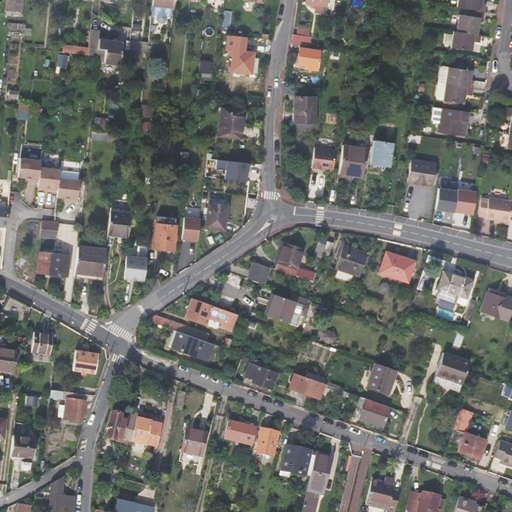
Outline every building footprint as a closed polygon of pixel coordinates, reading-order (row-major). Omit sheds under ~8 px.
[(21,0),(19,0),(6,0),(5,14),(20,16),(21,0)] [(126,9),(127,0),(99,0),(99,6),(126,9)] [(151,0),(151,5),(150,13),(156,13),(156,17),(158,20),(163,20),(166,18),(166,14),(172,15),(172,13),(173,7),(173,0),(151,0)] [(325,7),(325,0),(305,0),(304,4),(314,5),(313,11),(322,12),(323,7),(325,7)] [(459,0),(458,6),(471,8),(485,10),(486,2),(482,2),(482,0),(459,0)] [(460,14),(458,30),(478,33),(480,16),(484,17),(485,10),(471,8),(470,15),(460,14)] [(100,31),(90,29),(87,55),(100,57),(99,62),(118,65),(121,42),(99,40),(100,31)] [(297,29),(296,37),(307,39),(308,31),(297,29)] [(480,41),(481,33),(478,33),(458,30),(454,29),(452,46),(472,49),(473,40),(480,41)] [(242,52),(244,36),(228,35),(226,50),(229,50),(232,50),(231,55),(230,70),(249,73),(250,72),(256,73),(258,58),(252,57),(252,53),(242,52)] [(307,39),(296,37),(292,36),(290,44),(308,47),(309,39),(307,39)] [(339,41),(329,39),(327,49),(338,51),(339,41)] [(129,41),(128,49),(133,50),(143,51),(146,52),(146,50),(147,43),(129,41)] [(66,52),(86,53),(87,46),(66,45),(66,52)] [(316,70),(319,51),(299,48),(297,65),(305,66),(305,69),(316,70)] [(143,51),(133,50),(132,55),(133,55),(133,63),(140,64),(141,56),(142,56),(143,51)] [(200,59),(200,75),(212,76),(212,60),(200,59)] [(472,70),(449,66),(444,65),(441,66),(439,81),(447,82),(473,86),(474,79),(471,79),(472,70)] [(355,84),(356,73),(346,71),(344,83),(355,84)] [(472,94),(473,86),(447,82),(439,81),(437,96),(439,98),(444,99),(464,102),(466,93),(472,94)] [(17,100),(18,92),(9,91),(8,99),(17,100)] [(294,121),(308,121),(313,121),(313,98),(294,98),(294,101),(294,121)] [(308,124),(308,121),(294,121),(294,101),(292,101),(292,124),(308,124)] [(510,114),(508,130),(511,130),(511,106),(504,105),(503,113),(510,114)] [(462,134),(465,110),(439,106),(435,131),(456,134),(456,133),(462,134)] [(240,138),(243,110),(220,108),(217,135),(240,138)] [(350,122),(351,112),(342,111),(341,121),(350,122)] [(108,119),(94,117),(92,130),(103,132),(107,133),(108,119)] [(150,121),(142,121),(142,129),(149,129),(150,121)] [(90,138),(117,141),(118,134),(107,133),(103,132),(92,130),(91,130),(90,138)] [(372,141),(369,162),(389,165),(392,144),(372,141)] [(352,175),(362,176),(366,149),(342,145),(337,179),(350,181),(352,175)] [(334,149),(313,147),(310,167),(319,169),(319,167),(332,169),(334,149)] [(37,182),(38,167),(39,160),(24,158),(22,177),(24,178),(29,178),(29,181),(37,182)] [(431,185),(434,162),(409,158),(406,181),(431,185)] [(248,163),(216,159),(215,168),(225,169),(224,178),(246,180),(248,163)] [(58,170),(38,167),(37,182),(36,187),(43,188),(48,188),(48,191),(56,192),(57,178),(58,172),(58,170)] [(58,172),(57,178),(56,192),(55,197),(62,198),(68,198),(67,202),(75,203),(78,180),(76,180),(77,174),(58,172)] [(473,215),(476,191),(439,185),(435,209),(473,215)] [(224,230),(226,206),(224,205),(225,200),(212,198),(212,204),(207,204),(204,228),(224,230)] [(511,204),(487,200),(487,202),(480,200),(477,218),(484,219),(484,221),(492,222),(497,222),(496,225),(507,227),(511,204)] [(115,240),(126,241),(130,210),(109,208),(106,234),(115,236),(115,240)] [(199,220),(183,219),(181,238),(197,240),(199,220)] [(39,236),(40,236),(54,238),(56,223),(40,221),(39,236)] [(172,250),(174,226),(155,224),(153,247),(172,250)] [(332,243),(325,241),(324,244),(321,254),(328,256),(332,243)] [(340,241),(336,255),(339,256),(338,259),(334,270),(337,270),(335,278),(350,283),(352,275),(358,277),(366,253),(342,245),(343,242),(340,241)] [(313,255),(320,257),(321,254),(324,244),(318,242),(313,255)] [(302,250),(283,243),(280,252),(278,252),(275,262),(277,262),(274,269),(312,282),(314,273),(305,270),(305,271),(296,268),(296,267),(302,250)] [(73,277),(101,280),(103,258),(104,250),(77,247),(73,277)] [(68,255),(38,251),(36,272),(66,276),(68,255)] [(406,282),(413,261),(385,252),(378,272),(406,282)] [(146,258),(125,255),(122,278),(144,280),(146,258)] [(252,262),(246,278),(263,284),(269,267),(252,262)] [(452,309),(455,302),(457,295),(465,298),(471,281),(442,272),(437,289),(434,296),(439,298),(437,304),(452,309)] [(271,293),(269,301),(271,302),(266,316),(287,322),(291,312),(299,315),(300,312),(305,314),(307,306),(305,305),(302,304),(288,299),(271,293)] [(307,299),(290,293),(288,299),(302,304),(305,305),(307,299)] [(486,293),(480,311),(506,320),(511,300),(511,299),(503,297),(502,299),(486,293)] [(465,298),(457,295),(455,302),(463,305),(465,298)] [(8,296),(0,320),(0,334),(26,337),(29,307),(14,299),(8,296)] [(230,330),(237,314),(191,298),(185,317),(205,324),(208,318),(222,323),(220,327),(230,330)] [(472,310),(468,309),(459,332),(465,334),(472,310)] [(170,320),(155,315),(148,320),(147,321),(167,328),(170,320)] [(208,334),(170,320),(167,328),(172,330),(205,342),(208,334)] [(206,360),(211,344),(205,342),(172,330),(166,346),(206,360)] [(463,334),(457,332),(453,345),(459,348),(463,334)] [(48,353),(51,335),(33,333),(30,351),(48,353)] [(0,370),(5,371),(12,372),(15,350),(0,348),(0,370)] [(86,371),(92,372),(95,353),(88,352),(88,350),(85,349),(85,352),(76,350),(73,369),(82,371),(82,374),(85,374),(86,371)] [(468,362),(442,352),(432,382),(445,387),(458,392),(468,362)] [(250,359),(243,356),(241,362),(248,364),(250,359)] [(261,386),(272,390),(278,373),(260,366),(262,361),(250,358),(250,359),(244,376),(251,379),(250,381),(261,386)] [(387,394),(395,370),(374,363),(366,387),(376,390),(387,394)] [(319,394),(322,383),(294,373),(289,388),(303,393),(317,398),(319,394)] [(86,401),(87,394),(50,389),(49,396),(65,398),(64,405),(58,404),(57,416),(63,417),(63,418),(81,421),(84,401),(86,401)] [(176,408),(182,410),(185,394),(179,393),(176,408)] [(476,398),(464,394),(450,434),(446,447),(462,453),(478,460),(485,440),(464,432),(476,398)] [(381,426),(388,407),(365,398),(358,418),(370,422),(381,426)] [(137,414),(129,412),(127,419),(123,440),(154,447),(160,419),(149,417),(148,421),(136,418),(137,414)] [(105,438),(122,442),(123,440),(127,419),(119,417),(119,415),(110,413),(105,438)] [(223,439),(251,446),(256,428),(242,424),(228,421),(223,439)] [(272,457),(277,433),(269,431),(260,428),(255,453),(272,457)] [(198,465),(205,434),(195,432),(185,429),(178,461),(198,465)] [(34,438),(13,435),(10,455),(32,457),(34,438)] [(511,445),(503,443),(499,441),(497,446),(494,456),(501,459),(508,461),(507,465),(511,466),(511,445)] [(280,471),(308,477),(314,453),(300,449),(285,446),(280,471)] [(241,465),(246,467),(250,451),(245,450),(241,465)] [(323,452),(315,451),(314,453),(308,477),(300,511),(309,511),(314,493),(322,495),(331,454),(323,452)] [(73,511),(74,503),(75,498),(61,496),(62,477),(50,485),(48,511),(51,511),(73,511)] [(388,501),(390,492),(393,481),(388,480),(384,478),(382,485),(370,482),(364,505),(385,510),(384,511),(393,511),(395,503),(388,501)] [(398,493),(390,492),(388,501),(395,503),(398,493)] [(430,494),(421,492),(420,494),(411,492),(406,509),(408,510),(407,511),(440,511),(443,500),(438,499),(439,496),(430,494)] [(463,500),(457,498),(452,511),(481,511),(482,509),(468,504),(469,501),(463,500)] [(151,511),(153,508),(118,499),(114,511),(151,511)]
